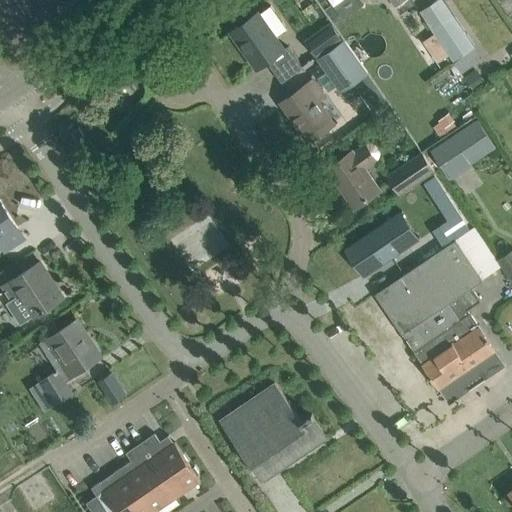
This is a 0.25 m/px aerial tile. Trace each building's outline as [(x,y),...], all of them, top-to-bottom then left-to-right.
[(398,5),(404,13),(415,5),(411,0),(391,0),(396,7),(398,5)] [(233,30),(247,50),(246,51),(258,68),(284,49),(276,37),(288,28),(271,6),(260,14),(258,12),(252,16),(248,11),(234,21),(237,26),(231,31),(232,31),(233,30)] [(454,61),(476,46),(453,12),(439,22),(427,6),(420,11),(454,61)] [(307,40),(318,56),(342,38),(332,23),(307,40)] [(317,57),(342,92),(368,74),(342,38),(318,56),(317,57)] [(291,116),(293,115),(309,138),(308,139),(309,140),(333,124),(332,122),(342,115),(327,93),(323,96),(313,81),(282,102),(291,116)] [(432,149),(449,176),(496,146),(478,119),(461,130),(460,127),(449,134),(451,136),(432,149)] [(72,132),(78,142),(86,137),(80,127),(72,132)] [(328,168),(339,184),(341,183),(344,187),(343,189),(355,206),(378,190),(361,166),(374,157),(365,144),(353,152),(353,151),(328,168)] [(387,175),(400,194),(434,172),(421,153),(387,175)] [(0,238),(7,249),(24,237),(0,199),(0,238)] [(400,211),(347,247),(365,274),(418,238),(400,211)] [(457,216),(436,230),(443,240),(464,226),(457,216)] [(376,293),(439,386),(496,348),(469,308),(481,300),(472,286),(492,272),(465,232),(376,293)] [(511,250),(498,259),(511,279),(511,250)] [(6,302),(21,324),(35,314),(35,315),(64,296),(61,291),(58,293),(47,277),(50,275),(40,261),(3,285),(12,298),(6,302)] [(40,343),(55,366),(60,363),(69,377),(102,355),(93,342),(91,344),(75,320),(40,343)] [(72,394),(56,369),(39,380),(47,392),(42,395),(49,407),(72,394)] [(127,393),(112,371),(99,379),(114,401),(127,393)] [(277,472),(328,437),(314,416),(315,416),(312,412),(302,420),(275,381),(220,419),(263,481),(265,480),(262,475),(274,468),(277,472)] [(127,452),(132,459),(92,487),(98,494),(87,501),(94,511),(151,511),(201,479),(198,474),(200,473),(195,466),(193,467),(175,441),(166,448),(155,432),(127,452)]
